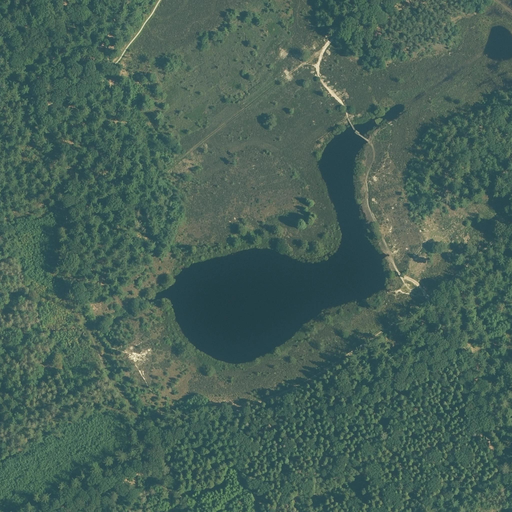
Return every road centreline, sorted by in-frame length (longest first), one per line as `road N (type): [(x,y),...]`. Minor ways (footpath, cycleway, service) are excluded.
road 1 (track): [(182,511),(155,442),(112,384),(66,281),(48,139),(26,77),(0,37)]
road 2 (track): [(432,301),(292,390),(155,442)]
road 3 (track): [(489,438),(432,301)]
road 4 (track): [(155,442),(35,511)]
